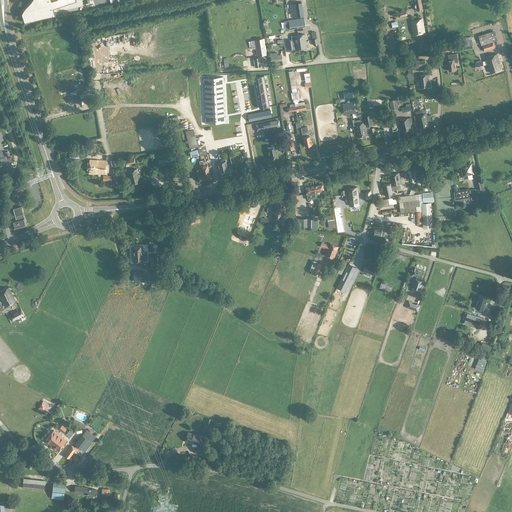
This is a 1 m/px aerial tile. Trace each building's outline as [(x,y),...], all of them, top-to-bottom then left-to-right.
[(76,0),(31,0),(30,1),(29,3),(28,4),(27,5),(26,6),(25,7),(24,8),(24,9),(23,10),(22,11),(22,12),(21,13),(24,20),(24,22),(56,15),(53,8),(76,0)] [(415,0),(418,12),(423,11),(421,0),(415,0)] [(292,18),(297,17),(303,16),(302,2),(290,4),(292,18)] [(304,18),(297,19),(292,19),(288,20),(284,21),(285,29),(290,29),(305,27),(304,18)] [(425,33),(424,30),(422,19),(411,22),(414,35),(425,33)] [(483,51),(495,47),(493,41),(498,40),(495,30),(490,32),(479,36),(483,51)] [(306,48),(306,44),(308,44),(308,41),(305,42),(304,34),(293,36),(294,40),(288,40),(289,49),(295,49),(295,50),(306,48)] [(263,39),(251,41),(252,49),(256,48),(257,56),(266,54),(263,39)] [(460,50),(473,48),(472,40),(459,41),(460,50)] [(282,60),(281,55),(277,55),(277,53),(270,53),(271,62),(282,60)] [(449,71),(456,70),(455,62),(458,62),(457,53),(448,55),(449,60),(448,61),(449,71)] [(497,54),(486,58),(490,73),(502,69),(497,54)] [(481,62),(481,61),(476,61),(476,63),(475,63),(476,69),(483,67),(482,62),(481,62)] [(293,71),(289,71),(294,102),(299,101),(298,99),(300,99),(298,90),(297,91),(293,71)] [(418,75),(419,82),(417,82),(417,84),(419,84),(419,88),(430,87),(429,73),(418,75)] [(399,108),(397,99),(389,101),(391,110),(399,108)] [(356,111),(358,111),(358,108),(356,101),(354,102),(354,101),(343,104),(345,115),(356,112),(356,111)] [(296,111),(306,109),(305,104),(304,102),(298,103),(294,104),(295,107),(296,111)] [(410,103),(406,104),(406,107),(401,108),(402,112),(412,110),(410,103)] [(270,110),(247,114),(249,121),(271,117),(270,110)] [(426,113),(423,114),(424,120),(421,120),(422,122),(424,121),(426,127),(429,126),(428,122),(431,121),(431,122),(434,121),(433,117),(432,117),(432,115),(427,116),(426,113)] [(366,124),(367,124),(367,125),(373,123),(371,114),(365,115),(366,121),(365,122),(361,123),(364,136),(368,135),(366,124)] [(424,120),(423,114),(416,115),(419,128),(426,127),(424,121),(422,122),(421,120),(424,120)] [(411,130),(410,124),(411,123),(411,122),(412,121),(411,117),(409,118),(400,120),(402,132),(411,130)] [(278,120),(255,124),(257,130),(279,126),(278,120)] [(361,123),(360,120),(354,121),(354,120),(351,120),(352,126),(355,125),(357,137),(364,136),(361,123)] [(309,136),(306,137),(305,132),(308,132),(307,127),(301,128),(303,137),(305,146),(311,144),(309,136)] [(197,146),(193,129),(185,131),(189,148),(197,146)] [(291,136),(285,138),(287,150),(294,149),(291,136)] [(216,143),(218,153),(230,151),(230,148),(234,148),(233,140),(216,143)] [(205,147),(201,148),(201,146),(200,146),(197,146),(199,155),(206,154),(208,161),(205,147)] [(269,160),(278,158),(276,146),(267,148),(269,160)] [(200,160),(197,150),(190,152),(191,157),(195,156),(196,161),(200,160)] [(124,160),(126,165),(135,162),(134,156),(130,157),(130,159),(124,160)] [(158,160),(160,168),(175,165),(174,157),(158,160)] [(89,173),(106,174),(107,161),(89,159),(89,173)] [(206,175),(208,180),(211,179),(210,172),(209,172),(207,164),(206,165),(204,159),(202,160),(203,164),(204,170),(204,171),(205,171),(206,175)] [(227,165),(228,166),(227,166),(226,161),(223,162),(222,160),(219,161),(219,163),(217,163),(219,169),(217,169),(219,176),(231,173),(230,173),(233,172),(231,164),(227,165)] [(471,174),(471,173),(473,172),(471,163),(470,163),(470,161),(466,162),(467,164),(461,165),(461,166),(460,166),(461,170),(462,170),(464,179),(468,178),(470,179),(473,178),(472,174),(471,174)] [(204,170),(203,164),(200,164),(201,169),(197,170),(198,175),(200,182),(208,180),(206,175),(205,171),(204,171),(204,170)] [(127,171),(130,184),(140,182),(137,169),(127,171)] [(399,173),(390,175),(392,183),(383,185),(386,196),(393,195),(392,191),(401,189),(400,184),(401,184),(399,173)] [(486,195),(483,181),(481,181),(476,182),(478,189),(476,189),(478,197),(486,195)] [(322,184),(314,186),(315,193),(324,191),(322,184)] [(464,198),(470,197),(468,188),(459,190),(458,185),(453,185),(454,191),(456,206),(465,204),(464,198)] [(316,198),(315,193),(314,186),(305,188),(308,200),(316,198)] [(360,190),(357,191),(357,187),(348,188),(349,201),(358,200),(358,195),(361,195),(360,190)] [(423,202),(434,201),(433,192),(422,193),(423,202)] [(415,194),(399,196),(400,213),(420,210),(420,209),(419,200),(418,200),(418,197),(416,197),(415,194)] [(483,205),(480,205),(479,202),(474,202),(475,207),(478,207),(478,210),(482,210),(482,208),(484,207),(483,205)] [(431,203),(422,203),(423,229),(433,228),(431,203)] [(13,208),(16,219),(11,220),(13,229),(27,226),(21,206),(13,208)] [(273,206),(272,219),(282,220),(283,207),(273,206)] [(251,229),(255,218),(245,214),(241,225),(241,226),(240,226),(239,230),(246,233),(248,229),(247,229),(247,228),(248,228),(251,229)] [(333,214),(327,215),(329,228),(335,227),(333,214)] [(307,229),(317,229),(317,218),(296,218),(296,227),(307,227),(307,229)] [(330,243),(329,245),(322,242),(320,246),(328,249),(325,255),(334,259),(339,247),(330,243)] [(143,261),(143,257),(147,256),(146,252),(143,253),(142,247),(132,247),(133,262),(143,261)] [(262,264),(262,255),(266,256),(266,250),(262,249),(262,250),(257,250),(257,251),(255,251),(255,253),(255,256),(255,263),(254,266),(261,266),(261,264),(262,264)] [(391,256),(395,257),(395,258),(405,261),(406,257),(397,254),(397,253),(392,252),(391,256)] [(232,256),(229,263),(240,267),(243,260),(240,259),(241,259),(238,257),(238,258),(232,256)] [(308,269),(321,274),(324,265),(312,260),(308,269)] [(341,274),(347,262),(341,260),(338,267),(338,268),(337,268),(336,271),(341,274)] [(374,274),(378,266),(367,262),(364,270),(374,274)] [(345,291),(357,267),(349,263),(337,287),(345,291)] [(413,275),(417,276),(416,279),(415,279),(412,287),(420,290),(423,281),(421,281),(422,278),(425,271),(415,268),(413,275)] [(363,271),(360,280),(367,282),(370,273),(363,271)] [(161,281),(168,285),(171,280),(163,276),(161,281)] [(393,285),(382,281),(381,283),(381,284),(379,288),(391,292),(393,285)] [(0,291),(0,296),(5,307),(16,301),(9,287),(0,291)] [(486,303),(485,303),(487,297),(479,295),(475,307),(483,310),(485,305),(486,303)] [(406,307),(418,311),(420,305),(417,303),(417,304),(411,303),(412,302),(408,301),(406,307)] [(9,315),(12,321),(24,315),(21,309),(9,315)] [(464,324),(478,329),(482,318),(468,313),(464,324)] [(0,326),(1,326),(3,325),(3,326),(4,329),(9,327),(9,326),(3,316),(0,317),(0,326)] [(492,346),(488,344),(483,342),(480,348),(490,351),(492,346)] [(86,424),(74,418),(72,422),(84,429),(86,424)] [(58,450),(62,446),(66,441),(54,430),(45,440),(58,450)] [(197,444),(200,435),(188,432),(185,441),(197,444)] [(82,434),(74,444),(84,451),(91,441),(82,434)] [(67,451),(72,455),(76,449),(71,446),(67,451)] [(204,448),(196,446),(194,453),(202,455),(204,448)] [(75,450),(68,459),(70,461),(77,452),(75,450)] [(65,483),(53,482),(51,498),(63,500),(65,483)] [(88,488),(75,486),(74,492),(87,494),(87,496),(96,497),(97,490),(88,489),(88,488)]
